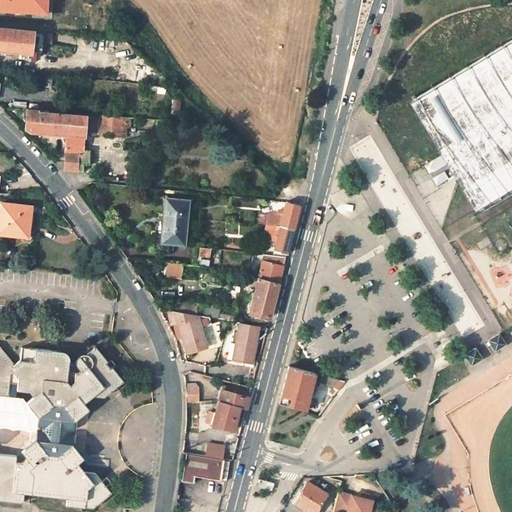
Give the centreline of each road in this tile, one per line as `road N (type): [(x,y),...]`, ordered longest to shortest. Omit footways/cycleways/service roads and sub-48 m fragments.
road 1 (primary): [(248,451),(367,0)]
road 2 (residential): [(0,129),(98,236),(147,307),(168,364)]
road 3 (residential): [(168,364),(174,424),(163,511)]
road 4 (unknown): [(147,307),(0,290)]
